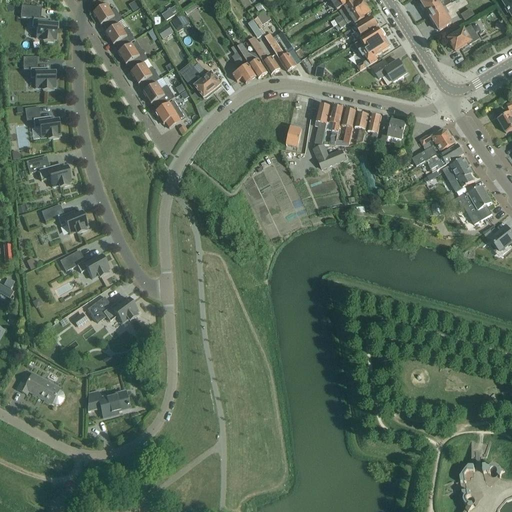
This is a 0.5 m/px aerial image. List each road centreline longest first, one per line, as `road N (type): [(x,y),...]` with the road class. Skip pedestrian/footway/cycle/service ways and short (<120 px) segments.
road 1 (residential): [(167,290),(172,173),(226,109),(252,91),(286,85),(415,112),(447,102)]
road 2 (residential): [(167,290),(137,273),(93,181),(80,122),(81,19)]
road 3 (residential): [(80,455),(129,449),(161,417),(172,375),(167,290)]
road 4 (residential): [(166,151),(81,19)]
